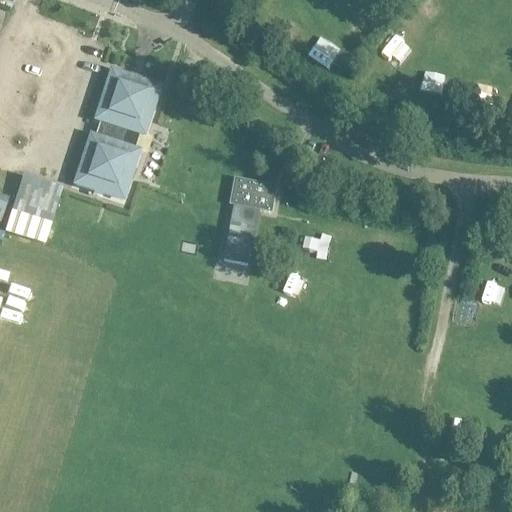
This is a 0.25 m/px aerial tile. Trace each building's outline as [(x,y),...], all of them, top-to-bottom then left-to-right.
[(351,24),(366,38),(376,26),(361,13),(351,24)] [(396,31),(413,39),(420,25),(403,17),(396,31)] [(158,89),(111,74),(96,121),(100,122),(94,140),(90,139),(75,186),(122,201),(137,154),(134,153),(139,135),(143,137),(158,89)] [(445,92),(443,74),(422,75),(423,94),(445,92)] [(475,97),(492,101),(497,82),(480,78),(475,97)] [(51,186),(13,173),(3,203),(40,216),(51,186)] [(234,208),(268,215),(273,190),(238,183),(234,208)] [(251,230),(230,226),(224,263),(244,267),(251,230)] [(312,274),(317,258),(298,253),(293,269),(312,274)] [(143,263),(141,276),(171,282),(173,268),(143,263)]
